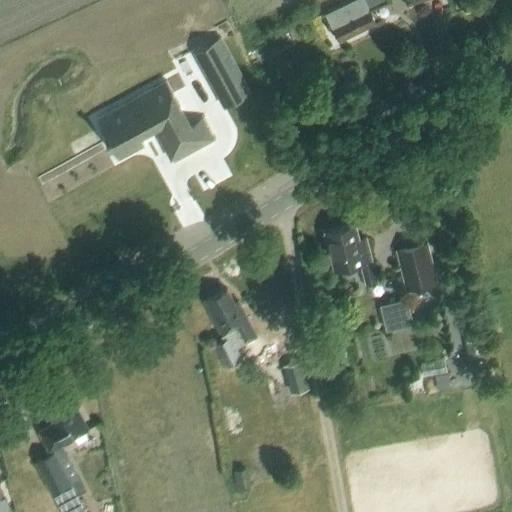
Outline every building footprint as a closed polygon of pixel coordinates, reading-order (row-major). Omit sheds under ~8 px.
[(340,40),(375,22),(376,21),(364,0),(349,0),(326,12),(340,40)] [(289,30),(253,47),(260,61),(296,44),(289,30)] [(204,55),(218,82),(239,71),(225,44),(204,55)] [(121,116),(101,127),(117,157),(144,143),(139,133),(154,125),(172,161),(214,138),(202,116),(189,123),(166,79),(115,106),(121,116)] [(367,283),(377,280),(366,236),(359,238),(355,222),(325,230),(335,268),(361,261),(367,283)] [(395,248),(405,288),(437,280),(427,240),(395,248)] [(257,336),(249,320),(239,301),(236,303),(228,288),(204,301),(223,336),(236,329),(244,343),(257,336)] [(419,320),(410,293),(384,302),(394,329),(419,320)] [(230,335),(214,343),(226,365),(242,357),(230,335)] [(465,339),(473,379),(488,376),(490,376),(483,336),(480,336),(465,339)] [(427,370),(450,369),(449,356),(426,358),(427,370)] [(291,392),(308,388),(301,359),(283,363),(291,392)] [(50,449),(89,428),(76,404),(72,406),(64,390),(44,401),(54,421),(40,429),(50,449)] [(35,459),(63,511),(86,511),(78,496),(84,492),(78,479),(72,482),(54,449),(35,459)] [(233,469),(237,485),(249,483),(246,466),(233,469)]
